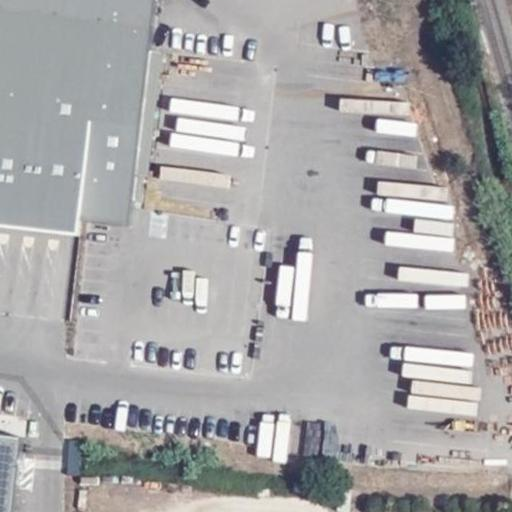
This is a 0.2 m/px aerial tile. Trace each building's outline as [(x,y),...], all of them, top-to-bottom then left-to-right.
[(156,0),(0,0),(0,234),(83,243),(85,228),(131,233),(156,0)] [(411,171),(411,185),(425,184),(425,172),(411,171)] [(455,262),(455,286),(506,287),(506,263),(455,262)] [(337,428),(291,425),(288,466),(334,469),(337,428)] [(0,511),(11,511),(18,445),(0,443),(0,511)]
